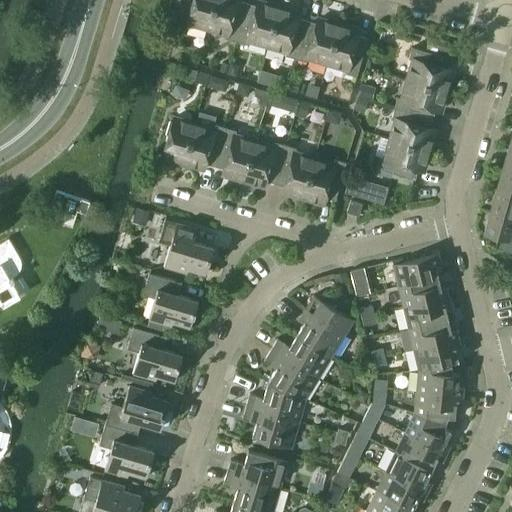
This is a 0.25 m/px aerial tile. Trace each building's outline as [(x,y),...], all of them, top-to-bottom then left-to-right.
[(188,23),(207,28),(215,0),(169,0),(164,21),(186,27),(188,23)] [(224,38),(236,42),(247,3),(237,0),(236,0),(215,0),(207,28),(226,34),(224,38)] [(247,40),(266,45),(278,7),(257,1),(256,6),(247,3),(236,42),(246,45),(247,40)] [(284,56),(295,59),(306,20),(297,18),(298,13),(278,7),(266,45),(286,51),(284,56)] [(307,57),(326,63),(338,24),(317,19),(316,23),(306,20),(295,59),(306,62),(307,57)] [(344,73),(356,76),(367,38),(356,35),(358,30),(338,24),(326,63),(346,68),(344,73)] [(407,79),(445,90),(451,70),(447,69),(449,58),(411,47),(408,59),(412,60),(407,79)] [(182,75),(194,79),(197,70),(184,67),(182,75)] [(394,108),(432,119),(435,109),(440,111),(445,90),(407,79),(401,98),(397,97),(394,108)] [(390,139),(428,150),(434,130),(429,129),(432,119),(394,108),(390,119),(395,120),(390,139)] [(162,156),(182,162),(194,123),(173,117),(172,121),(169,120),(165,134),(168,135),(162,156)] [(204,163),(214,166),(225,127),(214,124),(213,129),(194,123),(182,162),(203,168),(204,163)] [(222,173),(242,179),(253,141),(234,135),(236,130),(225,127),(214,166),(223,169),(222,173)] [(376,168),(415,179),(417,169),(422,170),(428,150),(390,139),(384,158),(379,157),(376,168)] [(264,180),(274,183),(285,145),(274,142),(272,146),(253,141),(242,179),(263,185),(264,180)] [(282,191),(302,197),(313,158),(294,153),(296,148),(285,145),(274,183),(283,186),(282,191)] [(511,149),(507,148),(501,169),(511,171),(511,149)] [(302,197),(323,203),(324,198),(334,201),(345,162),(334,159),(332,164),(313,158),(302,197)] [(511,171),(501,169),(495,190),(511,194),(511,171)] [(368,182),(348,177),(344,192),(363,198),(368,182)] [(489,210),(511,216),(511,194),(495,190),(489,210)] [(59,210),(75,215),(76,211),(85,214),(89,202),(56,191),(52,203),(60,206),(59,210)] [(346,211),(358,215),(361,203),(350,200),(346,211)] [(504,238),(511,240),(511,216),(489,210),(483,232),(504,238)] [(187,268),(205,273),(213,247),(193,241),(196,229),(164,220),(157,241),(169,245),(163,266),(186,272),(187,268)] [(0,301),(0,302),(2,305),(19,295),(11,282),(14,280),(12,277),(15,275),(16,274),(18,272),(19,270),(20,267),(20,266),(20,264),(20,262),(20,261),(20,259),(8,238),(0,242),(0,301)] [(511,240),(504,238),(499,246),(511,252),(511,240)] [(392,264),(398,286),(437,276),(434,264),(439,263),(437,253),(392,264)] [(172,322),(189,327),(197,300),(177,294),(181,282),(148,273),(142,294),(154,298),(148,319),(171,325),(172,322)] [(398,286),(403,307),(447,296),(445,287),(440,288),(437,276),(398,286)] [(353,287),(356,296),(367,293),(365,284),(353,287)] [(296,334),(331,355),(345,332),(343,331),(351,318),(313,295),(298,320),(303,323),(296,334)] [(403,307),(408,328),(447,318),(444,306),(450,305),(447,296),(403,307)] [(359,308),(361,317),(373,314),(370,306),(359,308)] [(361,317),(363,326),(375,323),(373,314),(361,317)] [(408,328),(413,349),(458,338),(455,329),(450,330),(447,318),(408,328)] [(156,376),(174,381),(181,354),(162,348),(165,336),(133,327),(126,348),(138,352),(132,373),(155,379),(156,376)] [(270,349),(317,378),(331,355),(296,334),(289,346),(277,338),(270,349)] [(413,349),(418,370),(451,368),(451,363),(458,361),(454,348),(460,347),(458,338),(413,349)] [(369,350),(371,359),(383,356),(381,347),(369,350)] [(267,382),(305,398),(317,378),(270,349),(263,360),(276,368),(267,382)] [(371,359),(373,368),(385,365),(383,356),(371,359)] [(418,370),(416,391),(462,396),(462,387),(457,386),(458,373),(451,372),(451,368),(418,370)] [(373,387),(385,388),(386,379),(374,378),(373,387)] [(245,406),(298,421),(305,398),(267,382),(263,397),(249,393),(245,406)] [(104,424),(137,433),(140,422),(160,428),(168,401),(150,396),(151,392),(128,385),(122,406),(110,403),(104,424)] [(372,396),(384,397),(385,388),(373,387),(372,396)] [(416,391),(413,413),(445,421),(446,417),(454,418),(455,405),(461,405),(462,396),(416,391)] [(365,413),(376,418),(380,410),(369,405),(365,413)] [(251,436),(290,447),(298,421),(245,406),(241,418),(255,422),(251,436)] [(361,421),(372,426),(376,418),(365,413),(361,421)] [(413,413),(404,432),(445,452),(449,444),(445,442),(450,430),(444,427),(445,421),(413,413)] [(128,472),(145,477),(153,451),(134,445),(137,433),(104,424),(98,445),(110,448),(104,469),(127,476),(128,472)] [(404,432),(395,451),(431,469),(436,458),(441,461),(445,452),(404,432)] [(346,452),(357,457),(361,449),(350,444),(346,452)] [(226,472),(279,487),(286,461),(248,450),(244,463),(230,459),(226,472)] [(395,451),(385,471),(426,491),(430,483),(425,481),(431,469),(395,451)] [(342,460),(353,465),(357,457),(346,452),(342,460)] [(385,471),(375,490),(412,508),(417,497),(422,499),(426,491),(385,471)] [(233,501),(269,511),(271,511),(279,487),(226,472),(222,484),(236,488),(233,501)] [(83,497),(78,511),(135,511),(140,495),(123,490),(124,486),(101,479),(89,476),(83,497)] [(327,491),(338,496),(342,488),(331,483),(327,491)] [(375,490),(366,510),(370,511),(410,511),(412,508),(375,490)] [(323,499),(334,504),(338,496),(327,491),(323,499)] [(214,511),(269,511),(233,501),(229,511),(221,511),(215,510),(214,511)]
